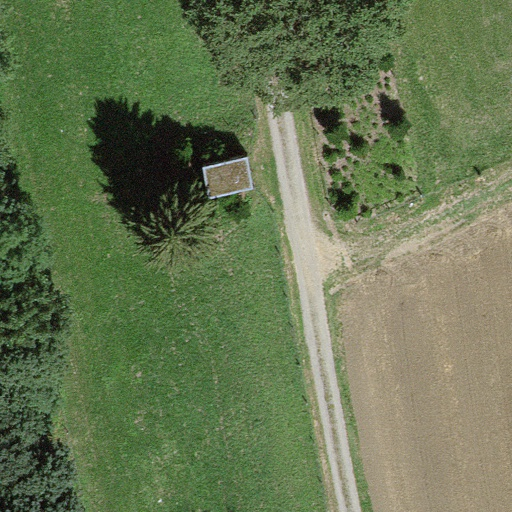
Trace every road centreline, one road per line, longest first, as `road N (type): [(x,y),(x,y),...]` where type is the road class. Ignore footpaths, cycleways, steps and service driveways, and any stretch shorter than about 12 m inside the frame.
road 1 (track): [(350,511),(261,0)]
road 2 (track): [(308,271),(511,173)]
